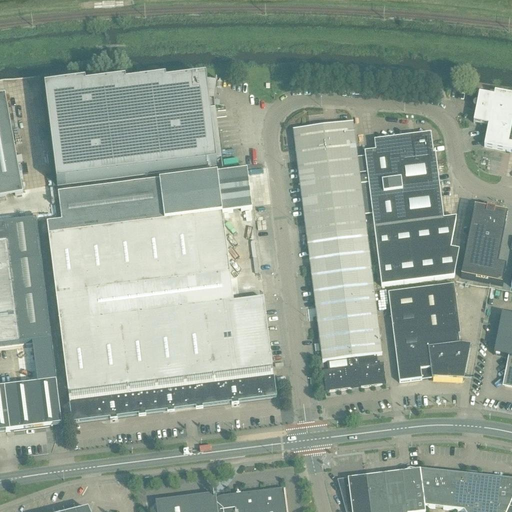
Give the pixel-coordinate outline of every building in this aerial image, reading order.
[(85,86),(45,91),(57,187),(216,167),(216,161),(221,161),(221,162),(222,162),(215,110),(214,110),(209,111),(208,100),(214,101),(216,83),(206,82),(206,81),(166,86),(166,83),(126,88),(126,85),(86,90),(85,86)] [(484,148),(511,153),(511,97),(494,94),(494,99),(479,96),(477,104),(476,104),(474,104),(473,105),(473,107),(473,109),(474,110),(476,110),(473,124),(488,127),(484,148)] [(0,199),(23,195),(13,141),(7,105),(5,96),(0,97),(0,199)] [(310,130),(293,132),(306,240),(366,233),(364,217),(372,216),(368,186),(360,187),(357,160),(354,139),(353,125),(352,125),(347,126),(310,130)] [(365,159),(357,160),(360,187),(368,186),(372,216),(381,288),(454,279),(456,269),(459,252),(451,250),(450,250),(456,219),(445,221),(443,221),(435,156),(432,156),(430,136),(417,138),(417,139),(409,140),(409,138),(374,143),(375,153),(374,153),(366,154),(364,154),(365,159)] [(62,223),(48,225),(49,237),(57,306),(70,405),(69,405),(72,426),(110,421),(110,423),(117,422),(117,420),(138,418),(139,420),(146,419),(145,417),(167,414),(167,416),(174,415),(174,413),(195,410),(196,412),(203,411),(203,410),(231,406),(231,408),(239,407),(238,405),(276,400),(274,380),(273,380),(263,301),(260,301),(259,301),(233,304),(222,215),(252,211),(247,172),(247,171),(59,195),(62,223)] [(498,257),(496,256),(502,226),(504,226),(506,217),(475,211),(462,280),(501,288),(505,268),(496,266),(498,257)] [(0,348),(32,345),(37,385),(0,389),(0,434),(61,426),(56,383),(36,222),(0,226),(0,348)] [(366,233),(306,240),(322,364),(327,363),(328,372),(323,373),(326,394),(385,386),(383,366),(377,367),(376,359),(382,358),(366,233)] [(388,295),(399,384),(432,380),(464,382),(470,348),(459,345),(458,337),(460,337),(454,287),(388,295)] [(505,387),(511,388),(511,317),(501,315),(493,356),(501,358),(510,359),(505,387)] [(424,511),(419,472),(402,475),(406,511),(424,511)] [(450,511),(507,511),(511,503),(511,482),(475,478),(475,479),(468,478),(419,472),(424,511),(425,509),(450,511)] [(406,511),(402,475),(384,477),(388,511),(406,511)] [(388,511),(384,477),(366,479),(369,511),(388,511)] [(369,511),(366,479),(338,483),(345,511),(369,511)] [(157,505),(158,511),(285,511),(283,490),(223,498),(221,498),(220,499),(213,494),(212,494),(208,499),(157,505)]
